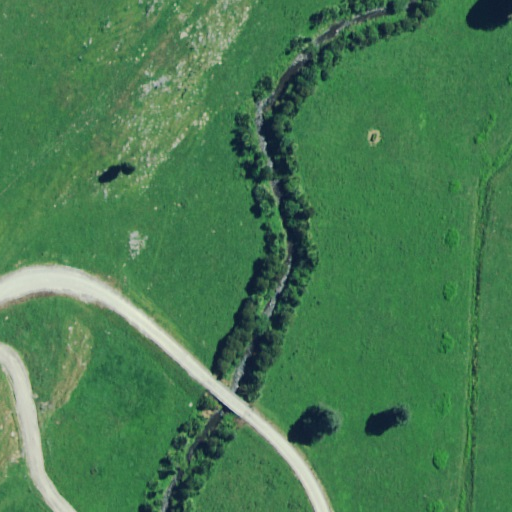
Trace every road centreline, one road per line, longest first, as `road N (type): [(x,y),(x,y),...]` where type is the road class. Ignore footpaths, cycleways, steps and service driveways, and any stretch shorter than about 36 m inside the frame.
road 1 (track): [(0,290),(22,279),(63,277),(105,293),(265,426),(305,470),(322,511)]
road 2 (track): [(0,352),(13,363),(25,400),(38,475),(67,511)]
